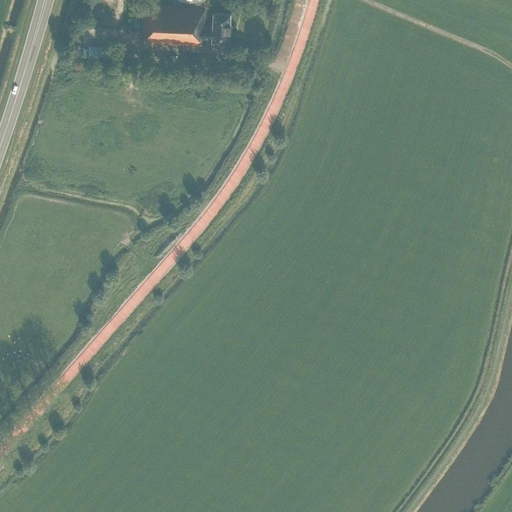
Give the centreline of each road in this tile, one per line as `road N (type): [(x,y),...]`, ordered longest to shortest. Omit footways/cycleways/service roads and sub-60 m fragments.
road 1 (unclassified): [(0,454),(203,223),(278,100),(313,0)]
road 2 (track): [(361,0),(511,67)]
road 3 (trunk): [(0,141),(42,0)]
